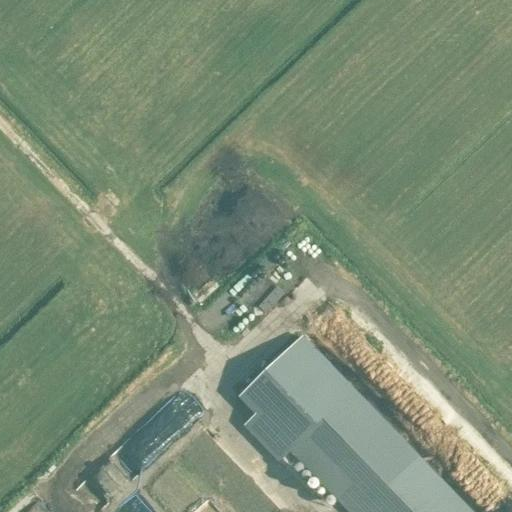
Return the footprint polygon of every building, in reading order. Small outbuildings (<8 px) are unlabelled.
[(275,256),(257,271),(266,282),(284,266),(275,256)] [(257,415),(245,426),(280,462),(291,450),(350,511),(470,511),(419,459),(302,338),(240,398),(257,415)] [(141,480),(167,511),(211,511),(167,458),(141,480)] [(227,496),(243,480),(233,470),(217,487),(227,496)] [(116,511),(140,511),(131,500),(116,511)]
